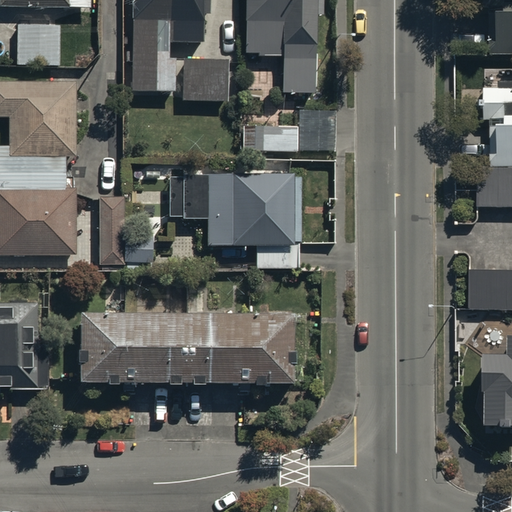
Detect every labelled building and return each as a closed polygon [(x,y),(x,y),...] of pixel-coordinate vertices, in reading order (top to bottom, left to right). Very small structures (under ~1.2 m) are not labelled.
[(132,0),(131,87),(175,88),(175,56),(168,56),(168,38),(202,39),(202,0),(132,0)] [(245,0),(244,53),(283,53),(283,90),(313,91),(315,12),(323,13),(323,0),(245,0)] [(489,4),(490,52),(511,51),(511,0),(484,0),(485,4),(489,4)] [(60,24),(17,23),(16,63),(59,64),(60,24)] [(228,56),(182,55),(181,98),(228,98),(228,56)] [(490,165),(511,165),(511,68),(499,69),(499,86),(480,86),(480,119),(489,119),(490,165)] [(0,144),(0,252),(76,254),(77,186),(65,186),(65,154),(74,154),(76,80),(0,78),(0,114),(9,115),(8,145),(0,144)] [(298,124),(243,124),(243,149),(298,149),(298,124)] [(511,165),(490,165),(476,165),(477,203),(511,202),(511,165)] [(293,171),(182,171),(182,175),(169,175),(169,215),(182,215),(182,216),(206,216),(206,242),(256,242),(256,266),(298,266),(298,241),(293,241),(293,171)] [(98,195),(99,262),(123,261),(123,259),(153,259),(153,233),(123,234),(122,195),(98,195)] [(511,267),(468,267),(467,306),(511,307),(511,267)] [(37,299),(0,299),(0,386),(47,386),(47,345),(37,345),(37,299)] [(292,309),(80,307),(80,377),(291,380),(292,309)] [(511,336),(509,337),(509,355),(483,355),(482,424),(511,424),(511,336)]
